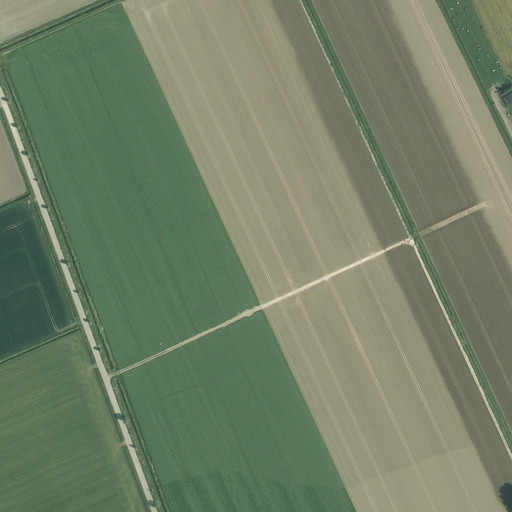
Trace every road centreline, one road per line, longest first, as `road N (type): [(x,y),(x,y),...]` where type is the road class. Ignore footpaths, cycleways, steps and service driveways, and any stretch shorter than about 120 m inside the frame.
road 1 (track): [(511,453),(412,240),(106,381)]
road 2 (tertiary): [(154,511),(0,96)]
